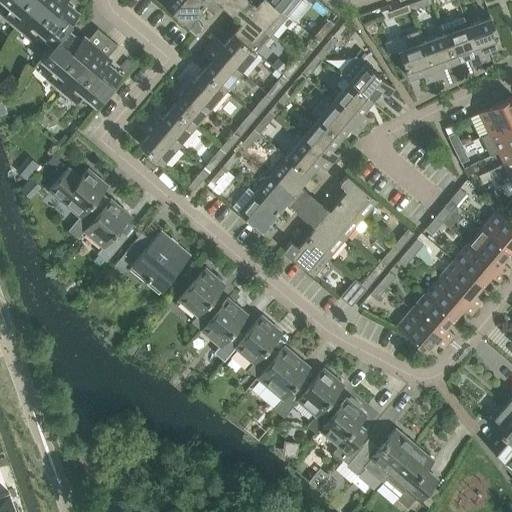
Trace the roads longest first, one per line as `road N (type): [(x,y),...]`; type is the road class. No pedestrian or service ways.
road 1 (residential): [(105,0),(168,61),(100,139),(323,329),(424,379),(511,291)]
road 2 (residential): [(428,186),(373,135),(511,75)]
